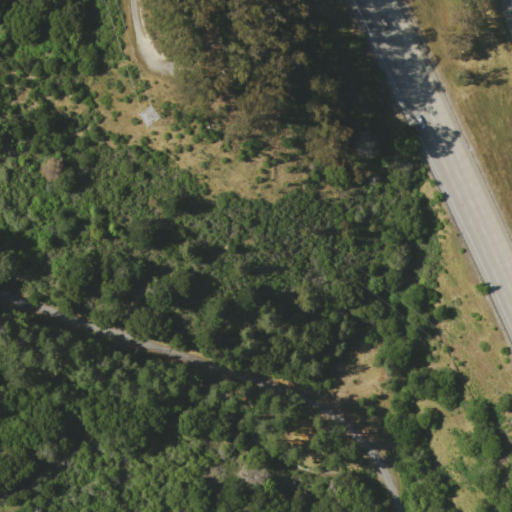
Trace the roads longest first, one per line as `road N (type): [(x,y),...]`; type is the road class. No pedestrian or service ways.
road 1 (motorway): [(403,61),(511,299)]
road 2 (track): [(138,0),(148,38),(183,87),(279,149)]
